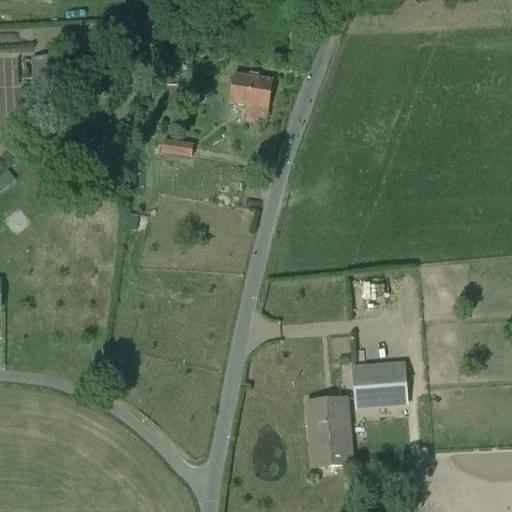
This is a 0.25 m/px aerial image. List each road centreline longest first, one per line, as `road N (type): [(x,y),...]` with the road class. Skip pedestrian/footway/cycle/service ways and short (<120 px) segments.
road 1 (unclassified): [(209,492),(272,198),(338,0)]
road 2 (unclassified): [(209,492),(108,405),(43,380),(0,377)]
road 3 (unclassified): [(0,153),(173,0)]
